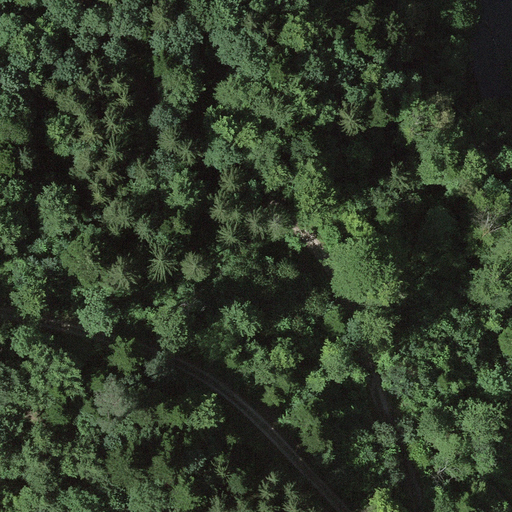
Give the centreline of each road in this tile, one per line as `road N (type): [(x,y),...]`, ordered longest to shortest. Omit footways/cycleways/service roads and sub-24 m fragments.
road 1 (track): [(72,0),(171,119),(304,236),(343,298),(376,398)]
road 2 (track): [(0,310),(191,367),(255,416),(345,511)]
road 3 (track): [(148,511),(85,452),(0,399)]
road 4 (track): [(376,398),(420,511)]
